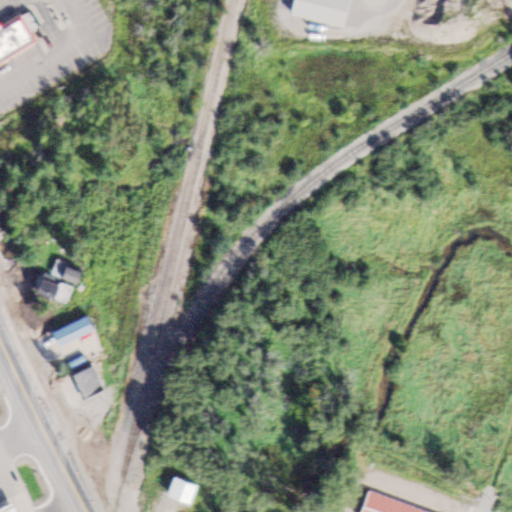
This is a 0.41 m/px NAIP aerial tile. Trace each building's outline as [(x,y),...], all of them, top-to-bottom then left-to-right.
[(342,25),(348,0),(288,0),(286,10),(342,25)] [(0,62),(38,39),(24,16),(6,27),(3,23),(0,24),(0,62)] [(73,284),(81,286),(86,270),(53,260),(42,296),(67,303),(73,284)] [(56,333),(62,346),(97,330),(90,317),(56,333)] [(87,399),(108,388),(97,364),(75,375),(87,399)] [(200,481),(176,476),(171,497),(196,502),(200,481)] [(363,511),(433,511),(370,493),(363,511)] [(0,511),(0,508),(18,500),(23,511),(0,511)]
